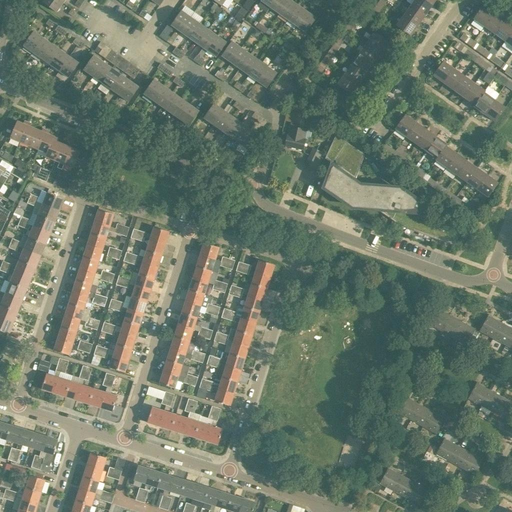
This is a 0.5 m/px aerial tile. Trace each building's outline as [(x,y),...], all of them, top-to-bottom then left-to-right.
[(57,13),(64,4),(57,0),(43,0),(42,2),(57,13)] [(275,0),(270,8),(278,14),(288,0),(275,0)] [(289,0),(288,0),(278,14),(287,20),(297,5),(289,0)] [(378,13),(385,3),(381,0),(379,0),(373,10),(378,13)] [(414,0),(411,5),(425,16),(432,5),(425,0),(414,0)] [(297,5),(287,20),(296,26),(306,11),(297,5)] [(403,16),(418,26),(425,16),(411,5),(403,16)] [(473,19),(478,22),(469,35),(475,39),(484,26),(494,12),(483,5),(473,19)] [(234,18),(239,22),(247,12),(241,8),(234,18)] [(76,12),(72,9),(68,14),(73,17),(76,12)] [(171,26),(180,32),(190,17),(181,11),(171,26)] [(316,18),(306,11),(296,26),(305,33),(316,18)] [(494,12),(484,26),(494,34),(505,20),(494,12)] [(410,36),(418,26),(403,16),(396,26),(410,36)] [(190,17),(180,32),(189,38),(199,24),(190,17)] [(353,17),(346,28),(350,31),(358,21),(353,17)] [(505,41),(511,31),(511,24),(505,20),(494,34),(505,41)] [(197,45),(208,30),(199,24),(189,38),(197,45)] [(343,42),(350,31),(346,28),(338,38),(343,42)] [(268,29),(265,33),(271,37),(274,33),(268,29)] [(203,48),(197,57),(200,59),(206,51),(217,36),(208,30),(198,45),(203,48)] [(23,46),(32,53),(43,38),(34,32),(23,46)] [(374,32),(366,43),(381,54),(389,43),(374,32)] [(459,39),(471,47),(474,42),(463,34),(461,37),(459,39)] [(217,36),(206,51),(216,57),(226,43),(217,36)] [(43,38),(32,53),(41,59),(52,44),(43,38)] [(336,52),(343,42),(338,38),(331,49),(336,52)] [(221,57),(230,63),(241,48),(232,42),(221,57)] [(454,47),(464,55),(468,50),(457,42),(455,45),(454,47)] [(474,42),(471,47),(482,55),(486,50),(474,42)] [(359,53),(374,64),(381,54),(366,43),(359,53)] [(52,44),(41,59),(50,65),(60,51),(52,44)] [(241,48),(230,63),(239,69),(250,54),(241,48)] [(328,62),(336,52),(331,49),(323,59),(328,62)] [(478,57),(468,50),(464,55),(474,62),(478,57)] [(486,50),(482,55),(493,63),(497,59),(486,50)] [(60,51),(50,65),(59,72),(69,57),(60,51)] [(352,64),(366,74),(374,64),(359,53),(352,64)] [(250,54),(239,69),(248,76),(258,61),(250,54)] [(83,70),(93,77),(103,62),(94,56),(83,70)] [(79,64),(69,57),(59,72),(68,78),(79,64)] [(474,62),(481,67),(485,62),(478,57),(474,62)] [(320,73),(328,62),(323,59),(316,70),(320,73)] [(509,67),(497,59),(493,63),(501,69),(505,72),(508,68),(509,67)] [(258,61),(248,76),(257,82),(267,67),(258,61)] [(433,76),(444,84),(455,69),(444,61),(439,68),(433,76)] [(103,62),(93,77),(101,83),(112,68),(103,62)] [(344,74),(359,85),(366,74),(352,64),(344,74)] [(277,74),(267,67),(257,82),(266,89),(277,74)] [(499,72),(491,67),(488,72),(495,77),(497,74),(499,72)] [(112,68),(101,83),(110,89),(120,75),(112,68)] [(218,71),(215,76),(219,79),(223,75),(222,74),(225,71),(221,69),(219,72),(218,71)] [(455,69),(444,84),(454,91),(465,76),(455,69)] [(351,95),(359,85),(344,74),(337,85),(351,95)] [(120,75),(110,89),(119,96),(129,81),(120,75)] [(465,76),(454,91),(464,98),(475,83),(465,76)] [(508,81),(501,76),(498,81),(505,86),(508,81)] [(143,95),(153,101),(163,87),(154,80),(143,95)] [(139,88),(129,81),(119,96),(128,102),(139,88)] [(475,83),(464,98),(475,106),(484,93),(485,91),(475,83)] [(163,87),(153,101),(161,107),(172,93),(163,87)] [(172,93),(161,107),(170,114),(180,99),(172,93)] [(484,115),(495,100),(484,93),(475,106),(474,107),(484,115)] [(93,94),(89,100),(98,106),(102,101),(93,94)] [(180,99),(170,114),(179,120),(189,105),(180,99)] [(505,107),(495,100),(484,115),(495,122),(505,107)] [(203,119),(213,125),(223,110),(214,104),(203,119)] [(198,112),(189,105),(179,120),(188,126),(198,112)] [(299,129),(300,124),(296,124),(299,112),(287,109),(284,121),(291,122),(289,127),(285,146),(303,150),(305,140),(304,139),(306,130),(299,129)] [(223,110),(213,125),(221,132),(232,117),(223,110)] [(395,129),(406,137),(416,122),(405,115),(395,129)] [(232,117),(221,132),(230,138),(241,123),(232,117)] [(10,138),(19,142),(27,123),(24,121),(22,125),(16,122),(10,138)] [(416,122),(406,137),(416,144),(426,130),(416,122)] [(27,123),(19,142),(28,146),(35,130),(29,128),(31,124),(27,123)] [(241,123),(230,138),(228,142),(237,148),(239,144),(250,129),(246,126),(241,123)] [(35,130),(28,146),(37,150),(45,130),(42,129),(41,132),(35,130)] [(259,136),(250,129),(239,144),(248,151),(259,136)] [(45,130),(37,150),(46,154),(53,138),(48,136),(49,132),(45,130)] [(426,130),(416,144),(426,152),(437,137),(426,130)] [(364,155),(336,135),(325,158),(325,159),(326,158),(334,164),(331,169),(330,170),(324,188),(352,207),(380,210),(388,215),(393,219),(403,226),(444,240),(453,241),(460,231),(462,232),(439,216),(440,217),(433,226),(427,224),(417,218),(422,205),(422,204),(399,188),(360,185),(346,176),(348,173),(355,178),(363,155),(364,155)] [(447,145),(437,137),(426,152),(436,159),(436,161),(446,146),(447,145)] [(45,157),(54,161),(61,145),(55,143),(57,139),(53,138),(46,154),(45,157)] [(61,145),(54,161),(59,163),(57,168),(62,170),(64,165),(71,145),(68,144),(66,147),(61,145)] [(392,157),(395,152),(384,144),(381,149),(392,157)] [(75,147),(71,145),(64,165),(73,168),(74,167),(78,168),(81,160),(77,158),(80,153),(74,150),(75,147)] [(446,146),(436,161),(446,168),(457,154),(446,146)] [(398,148),(395,152),(392,157),(402,164),(405,159),(408,155),(398,148)] [(312,169),(320,153),(313,150),(305,165),(312,169)] [(457,154),(446,168),(457,176),(467,161),(457,154)] [(412,171),(416,166),(405,159),(402,164),(412,171)] [(467,161),(457,176),(467,183),(477,169),(467,161)] [(22,162),(19,167),(17,169),(25,174),(26,172),(22,170),(26,164),(22,162)] [(10,174),(10,172),(5,170),(0,166),(0,182),(3,184),(7,178),(10,174)] [(422,179),(426,174),(416,166),(412,171),(422,179)] [(28,176),(25,174),(17,169),(13,167),(10,172),(10,174),(24,182),(28,176)] [(477,169),(467,183),(477,190),(487,176),(477,169)] [(430,176),(426,174),(422,179),(427,181),(426,183),(432,187),(436,182),(429,178),(430,176)] [(57,175),(54,181),(60,183),(69,187),(70,187),(72,181),(57,175)] [(498,184),(487,176),(477,190),(487,198),(498,184)] [(68,191),(69,187),(60,183),(54,181),(53,185),(68,191)] [(442,195),(446,190),(436,182),(432,187),(442,195)] [(12,189),(9,199),(16,201),(19,192),(12,189)] [(453,202),(456,197),(446,190),(442,195),(453,202)] [(47,193),(43,204),(60,211),(64,200),(55,196),(47,193)] [(463,209),(466,205),(456,197),(453,202),(463,209)] [(29,199),(27,204),(35,207),(34,208),(40,210),(38,215),(55,222),(60,211),(43,204),(43,205),(37,202),(29,199)] [(473,217),(477,212),(466,205),(463,209),(473,217)] [(99,210),(95,222),(110,227),(114,215),(99,210)] [(38,215),(34,227),(50,234),(55,222),(38,215)] [(21,217),(20,221),(30,225),(32,221),(21,217)] [(28,231),(30,225),(20,221),(17,226),(28,231)] [(92,232),(91,234),(106,239),(109,232),(109,231),(110,227),(95,222),(92,232)] [(117,224),(115,229),(127,232),(129,227),(117,224)] [(34,227),(29,238),(46,245),(50,234),(34,227)] [(154,228),(152,234),(134,229),(132,234),(144,238),(150,240),(166,245),(170,232),(154,228)] [(126,238),(127,232),(115,229),(114,234),(126,238)] [(87,246),(103,251),(106,239),(91,234),(87,246)] [(143,242),(144,238),(132,234),(131,238),(143,242)] [(29,238),(24,249),(41,256),(46,245),(29,238)] [(166,245),(150,240),(146,252),(162,256),(166,245)] [(16,252),(18,247),(10,243),(8,248),(16,252)] [(204,243),(200,255),(215,260),(219,248),(204,243)] [(84,258),(99,262),(103,251),(87,246),(84,258)] [(109,247),(108,252),(120,256),(122,251),(109,247)] [(24,249),(20,261),(37,267),(41,256),(24,249)] [(119,260),(120,256),(108,252),(106,257),(119,260)] [(126,252),(124,257),(137,261),(138,256),(126,252)] [(144,258),(138,256),(137,261),(143,263),(158,268),(162,256),(146,252),(144,258)] [(215,260),(200,255),(196,267),(212,272),(215,260)] [(135,266),(137,261),(124,257),(123,262),(135,266)] [(222,257),(221,262),(233,266),(235,261),(222,257)] [(80,269),(95,274),(97,269),(99,262),(84,258),(80,269)] [(259,260),(255,272),(271,277),(275,265),(259,260)] [(20,261),(15,272),(32,279),(37,267),(20,261)] [(232,270),(233,266),(221,262),(219,266),(232,270)] [(239,262),(237,267),(250,271),(251,266),(239,262)] [(139,275),(155,280),(158,268),(143,263),(139,275)] [(0,271),(7,274),(9,269),(1,266),(0,268),(0,271)] [(193,278),(208,283),(212,272),(196,267),(193,278)] [(248,275),(250,271),(237,267),(236,271),(248,275)] [(99,280),(100,275),(95,274),(80,269),(76,281),(92,286),(97,287),(99,280)] [(113,279),(114,275),(102,271),(100,275),(113,279)] [(27,290),(32,279),(15,272),(11,283),(27,290)] [(271,277),(255,272),(252,284),(267,289),(271,277)] [(112,284),(113,279),(100,275),(99,280),(112,284)] [(139,275),(135,286),(151,291),(155,280),(139,275)] [(119,276),(117,281),(129,284),(131,279),(119,276)] [(189,290),(204,295),(208,283),(193,278),(189,290)] [(215,280),(213,285),(226,289),(227,284),(215,280)] [(92,286),(76,281),(73,292),(88,297),(92,286)] [(129,284),(117,281),(116,285),(128,289),(129,284)] [(23,301),(27,290),(11,283),(6,294),(23,301)] [(252,284),(248,296),(264,301),(267,289),(252,284)] [(224,293),(226,289),(213,285),(212,289),(224,293)] [(244,289),(231,285),(230,290),(242,294),(244,289)] [(134,291),(132,298),(147,303),(151,291),(135,286),(134,291)] [(107,296),(108,289),(98,287),(97,294),(107,296)] [(185,302),(201,307),(204,295),(189,290),(185,302)] [(241,298),(242,294),(230,290),(228,294),(241,298)] [(69,304),(84,309),(87,301),(88,297),(73,292),(69,304)] [(18,312),(23,301),(6,294),(1,305),(18,312)] [(95,294),(93,299),(106,302),(107,298),(95,294)] [(244,307),(260,312),(264,301),(248,296),(244,307)] [(147,303),(132,298),(128,310),(144,314),(147,303)] [(106,302),(93,299),(92,303),(104,307),(106,302)] [(111,299),(110,304),(122,308),(124,303),(111,299)] [(182,314),(197,319),(201,307),(185,302),(182,314)] [(236,311),(237,304),(226,302),(224,308),(236,311)] [(84,309),(69,304),(66,316),(81,320),(84,309)] [(121,312),(122,308),(110,304),(108,308),(121,312)] [(208,304),(206,308),(219,312),(220,308),(208,304)] [(0,317),(14,323),(18,312),(1,305),(0,308),(0,317)] [(241,319),(256,324),(260,312),(244,307),(241,319)] [(217,317),(219,312),(206,308),(205,313),(217,317)] [(224,309),(222,313),(235,317),(236,313),(224,309)] [(428,324),(440,331),(449,316),(436,309),(428,324)] [(144,314),(128,310),(124,321),(140,326),(144,314)] [(234,322),(235,317),(222,313),(221,318),(234,322)] [(178,325),(194,330),(197,319),(182,314),(178,325)] [(81,320),(66,316),(62,327),(77,332),(81,320)] [(461,323),(449,316),(440,331),(453,338),(461,323)] [(480,331),(492,338),(500,323),(488,316),(480,331)] [(14,323),(0,317),(0,330),(7,333),(9,334),(14,323)] [(87,317),(86,322),(98,326),(100,321),(87,317)] [(237,331),(253,336),(256,324),(241,319),(237,331)] [(140,326),(124,321),(121,333),(136,338),(140,326)] [(97,330),(98,326),(86,322),(84,326),(97,330)] [(104,322),(102,327),(115,331),(116,326),(104,322)] [(474,329),(461,323),(453,338),(466,345),(474,329)] [(511,331),(511,328),(500,323),(492,338),(505,345),(511,331)] [(174,337),(190,342),(194,330),(178,325),(174,337)] [(58,339),(73,344),(77,332),(62,327),(58,339)] [(113,335),(115,331),(102,327),(101,331),(113,335)] [(200,327),(199,332),(211,335),(213,331),(200,327)] [(233,342),(249,347),(253,336),(237,331),(233,342)] [(210,340),(211,335),(199,332),(197,336),(210,340)] [(217,332),(215,337),(228,341),(229,336),(217,332)] [(136,338),(121,333),(117,345),(132,350),(136,338)] [(171,349),(186,354),(190,342),(174,337),(171,349)] [(226,345),(228,341),(215,337),(214,341),(226,345)] [(70,356),(73,344),(58,339),(54,351),(70,356)] [(80,341),(79,345),(91,349),(92,345),(80,341)] [(230,354),(245,359),(249,347),(233,342),(230,354)] [(89,354),(91,349),(79,345),(77,350),(89,354)] [(132,350),(117,345),(113,356),(129,361),(132,350)] [(96,346),(95,350),(107,354),(109,350),(96,346)] [(212,348),(210,355),(222,358),(224,351),(212,348)] [(186,354),(171,349),(167,360),(183,365),(186,354)] [(106,359),(107,354),(95,350),(94,355),(106,359)] [(193,350),(191,355),(204,359),(205,354),(193,350)] [(226,366),(242,371),(245,359),(230,354),(226,366)] [(202,363),(204,359),(191,355),(190,360),(202,363)] [(209,355),(208,360),(220,364),(222,359),(209,355)] [(125,373),(129,361),(113,356),(110,368),(125,373)] [(57,366),(55,371),(58,371),(60,372),(64,360),(59,358),(57,366)] [(64,360),(60,372),(61,372),(65,374),(65,373),(67,367),(69,361),(67,361),(64,360)] [(183,365),(167,360),(163,372),(179,377),(184,379),(196,382),(198,377),(180,372),(183,365)] [(219,369),(220,364),(208,360),(206,365),(219,369)] [(48,364),(40,361),(38,369),(46,371),(48,364)] [(79,378),(84,380),(88,367),(83,366),(79,378)] [(222,378),(238,383),(242,371),(226,366),(222,378)] [(58,378),(54,393),(65,397),(70,381),(72,376),(65,374),(61,372),(60,372),(58,378)] [(175,389),(179,377),(163,372),(160,384),(175,389)] [(102,386),(107,387),(111,375),(106,373),(102,386)] [(42,390),(54,393),(58,378),(47,374),(42,390)] [(219,389),(234,394),(238,383),(222,378),(219,389)] [(195,387),(196,382),(184,379),(182,383),(195,387)] [(202,379),(200,383),(213,387),(214,383),(202,379)] [(77,401),(82,385),(70,381),(65,397),(77,401)] [(211,392),(213,387),(200,383),(199,388),(211,392)] [(468,399),(481,406),(489,391),(476,384),(468,399)] [(89,404),(94,389),(82,385),(77,401),(89,404)] [(101,408),(106,393),(94,389),(89,404),(101,408)] [(231,406),(234,394),(219,389),(215,401),(231,406)] [(161,404),(166,406),(170,393),(165,391),(161,404)] [(501,398),(489,391),(481,406),(493,413),(501,398)] [(118,396),(106,393),(101,408),(113,412),(118,396)] [(174,394),(170,393),(166,406),(170,407),(174,394)] [(398,413),(410,420),(419,405),(407,398),(398,413)] [(511,408),(511,403),(501,398),(493,413),(506,419),(511,408)] [(184,411),(189,413),(193,401),(188,399),(184,411)] [(431,411),(419,405),(410,420),(423,427),(431,411)] [(212,406),(208,419),(213,420),(217,408),(212,406)] [(147,423),(159,426),(164,411),(152,407),(147,423)] [(164,411),(159,426),(171,430),(176,415),(164,411)] [(444,418),(431,411),(423,427),(436,434),(444,418)] [(176,415),(171,430),(183,434),(188,419),(176,415)] [(188,419),(183,434),(195,438),(199,422),(188,419)] [(0,444),(5,446),(7,440),(11,425),(0,421),(0,444)] [(199,422),(195,438),(206,441),(211,426),(199,422)] [(19,443),(23,429),(11,425),(7,440),(19,443)] [(211,426),(206,441),(218,445),(223,430),(211,426)] [(30,447),(34,433),(23,429),(19,443),(30,447)] [(34,433),(30,447),(42,451),(46,437),(34,433)] [(40,457),(36,469),(49,473),(51,467),(49,467),(53,454),(54,455),(58,440),(46,437),(42,451),(40,457)] [(436,454),(448,461),(457,446),(444,439),(436,454)] [(470,452),(457,446),(448,461),(461,468),(470,452)] [(7,460),(13,462),(16,449),(11,448),(7,460)] [(482,459),(470,452),(461,468),(474,475),(482,459)] [(91,454),(88,466),(103,470),(107,459),(91,454)] [(36,469),(40,457),(35,455),(31,467),(36,469)] [(110,468),(108,472),(120,476),(125,460),(117,458),(114,469),(110,468)] [(7,465),(6,468),(9,469),(11,470),(10,473),(14,474),(19,471),(20,468),(12,466),(7,464),(7,465)] [(103,470),(88,466),(84,477),(99,482),(103,470)] [(134,480),(146,484),(151,470),(139,466),(134,480)] [(380,484),(393,491),(401,475),(388,468),(380,484)] [(151,470),(146,484),(158,488),(163,474),(151,470)] [(119,481),(120,476),(108,472),(107,477),(119,481)] [(167,497),(169,491),(170,491),(174,477),(163,474),(158,488),(165,490),(164,496),(167,497)] [(414,482),(401,475),(393,491),(405,498),(414,482)] [(30,476),(26,488),(42,493),(45,481),(30,476)] [(84,477),(80,489),(96,494),(99,482),(84,477)] [(174,477),(170,491),(181,495),(186,481),(174,477)] [(186,481),(181,495),(193,499),(198,485),(186,481)] [(427,489),(414,482),(405,498),(418,504),(427,489)] [(198,485),(193,499),(205,502),(209,488),(198,485)] [(42,493),(26,488),(24,495),(6,489),(5,494),(16,498),(22,499),(38,504),(42,493)] [(209,488),(205,502),(216,506),(221,492),(209,488)] [(80,489),(77,501),(92,505),(94,499),(96,494),(80,489)] [(221,492),(216,506),(228,510),(232,496),(221,492)] [(15,502),(16,498),(5,494),(3,499),(15,502)] [(232,496),(228,510),(235,511),(240,511),(244,499),(232,496)] [(173,499),(168,497),(164,509),(169,511),(173,499)] [(35,511),(38,504),(22,499),(19,511),(22,511),(35,511)] [(253,511),(256,503),(244,499),(240,511),(253,511)] [(77,501),(72,511),(89,511),(92,505),(77,501)] [(188,511),(191,505),(187,503),(183,511),(188,511)]
